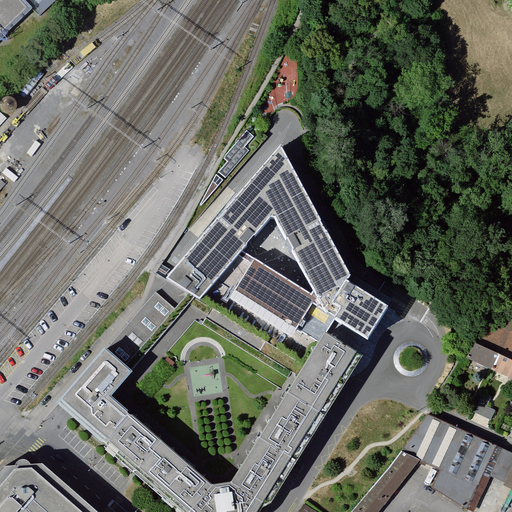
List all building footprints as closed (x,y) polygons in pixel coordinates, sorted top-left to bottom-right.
[(0,0),(0,46),(35,13),(22,0),(0,0)] [(22,0),(35,13),(42,20),(62,0),(22,0)] [(10,111),(12,110),(14,108),(15,106),(15,103),(14,101),(12,99),(10,98),(7,98),(5,99),(3,100),(2,102),(1,105),(2,107),(3,109),(5,111),(8,111),(10,111)] [(289,147),(171,281),(192,294),(205,302),(277,219),(283,220),(321,290),(335,315),(345,323),(351,313),(341,306),(357,283),(360,278),(289,147)] [(335,315),(321,290),(317,298),(260,262),(234,301),(297,340),(319,306),(335,315)] [(351,313),(345,323),(380,343),(401,311),(357,283),(341,306),(351,313)] [(107,353),(127,370),(177,309),(158,293),(107,353)] [(511,359),(511,331),(491,322),(480,345),(504,356),(511,359)] [(127,370),(107,353),(61,406),(180,511),(271,511),(368,357),(336,337),(239,490),(217,493),(113,402),(135,377),(127,370)] [(496,371),(504,356),(480,345),(477,344),(470,359),(496,371)] [(511,378),(511,359),(504,356),(496,371),(511,378)] [(405,453),(424,463),(442,473),(434,491),(468,511),(470,511),(499,449),(429,416),(405,453)] [(405,453),(354,511),(384,511),(424,463),(405,453)] [(2,463),(0,464),(0,511),(103,511),(81,493),(42,460),(2,463)]
